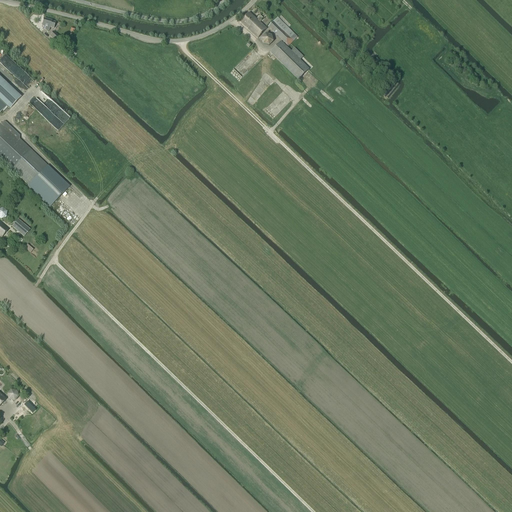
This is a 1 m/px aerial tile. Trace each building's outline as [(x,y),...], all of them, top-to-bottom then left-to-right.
[(249,12),(240,22),(258,38),(266,29),(259,22),(261,20),(260,20),(262,18),(260,15),(256,19),(249,12)] [(268,27),(270,28),(288,46),(297,37),(278,17),(268,27)] [(51,21),(44,19),(42,26),(44,27),(43,29),(48,31),(49,28),(53,29),(55,22),(51,21)] [(59,37),(53,32),(49,36),(54,41),(59,37)] [(269,46),(273,42),(272,35),(265,34),(261,38),(263,45),(269,46)] [(281,42),(270,53),(298,80),(309,69),(300,60),(303,57),(294,48),(291,52),(281,42)] [(0,78),(0,106),(4,110),(7,106),(10,110),(21,98),(0,78)] [(2,123),(0,125),(0,158),(12,170),(29,186),(51,207),(62,194),(69,187),(48,167),(31,151),(20,140),(20,136),(5,122),(2,123)] [(24,237),(30,230),(18,219),(12,226),(24,237)] [(0,236),(2,238),(9,231),(0,223),(0,236)] [(17,391),(11,390),(6,394),(8,400),(15,401),(19,397),(17,391)] [(35,410),(27,402),(24,405),(32,413),(35,410)]
